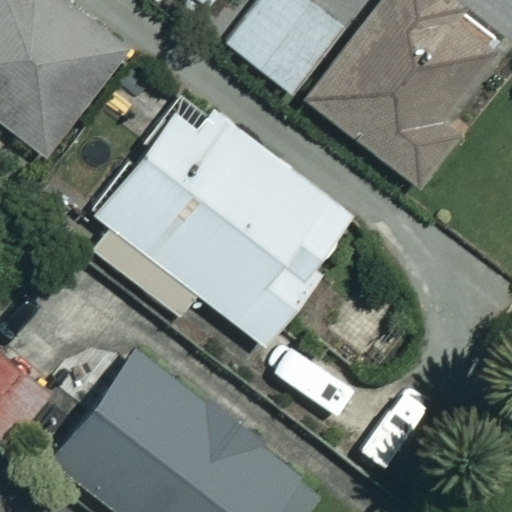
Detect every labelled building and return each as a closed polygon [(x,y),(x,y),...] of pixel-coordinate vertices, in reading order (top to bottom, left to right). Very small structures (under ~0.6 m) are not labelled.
[(52,0),(0,0),(0,109),(56,152),(128,57),(52,0)] [(320,0),(266,0),(233,43),(423,191),(473,127),(452,110),(506,41),(454,0),(379,0),(357,29),(320,0)] [(188,93),(103,209),(267,329),(353,213),(188,93)] [(0,340),(0,438),(7,444),(55,386),(0,340)] [(152,357),(71,462),(135,511),(299,511),(320,486),(152,357)]
